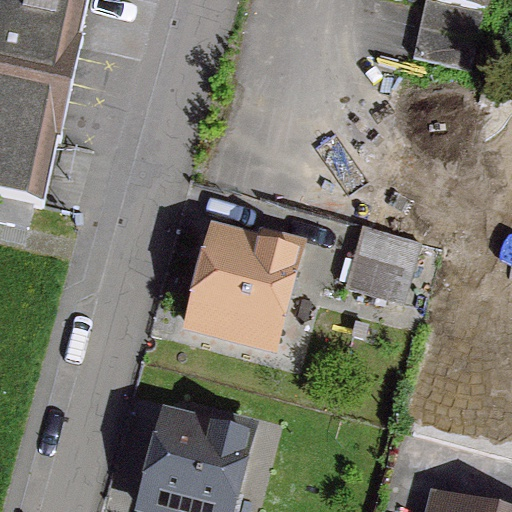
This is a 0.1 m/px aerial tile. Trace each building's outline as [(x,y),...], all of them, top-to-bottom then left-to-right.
[(0,0),(0,222),(30,228),(36,197),(44,199),(59,135),(62,135),(83,33),(81,31),(87,0),(0,0)] [(409,0),(477,15),(479,0),(409,0)] [(422,4),(419,3),(406,61),(464,74),(476,16),(422,4)] [(468,312),(441,305),(407,437),(511,466),(511,464),(511,398),(483,391),(498,335),(481,330),(485,314),(511,321),(511,146),(486,140),(464,230),(503,240),(492,281),(476,277),(468,312)] [(290,261),(211,241),(187,329),(266,350),(290,261)] [(389,304),(398,274),(351,261),(342,291),(389,304)] [(206,435),(162,423),(139,511),(140,511),(223,511),(241,444),(206,435)]
